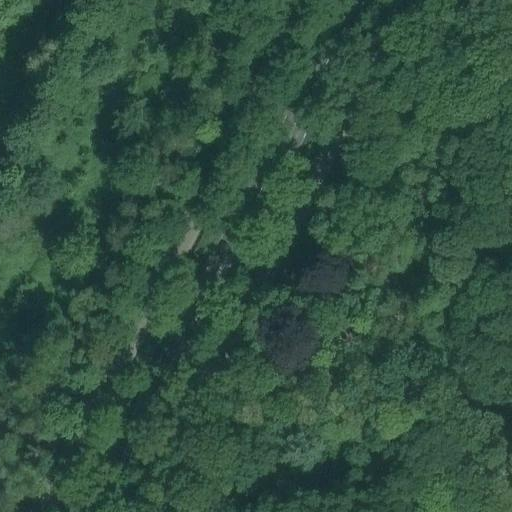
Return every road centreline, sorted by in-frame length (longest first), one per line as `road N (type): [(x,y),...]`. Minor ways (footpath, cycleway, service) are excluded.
road 1 (primary): [(85,511),(352,0)]
road 2 (unclassified): [(44,511),(310,0)]
road 3 (unclassified): [(144,511),(406,0)]
